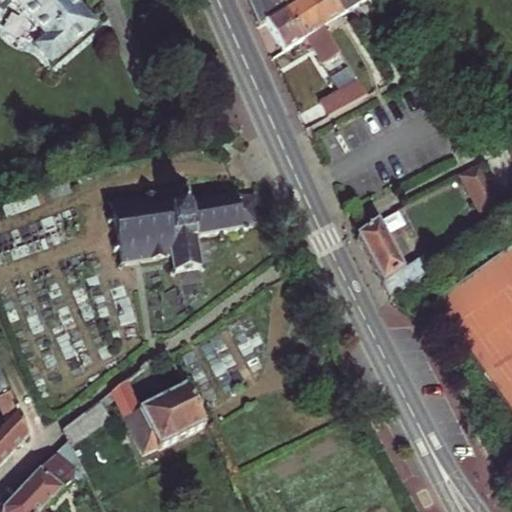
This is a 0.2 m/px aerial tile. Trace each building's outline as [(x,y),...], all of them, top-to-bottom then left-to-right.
[(0,0),(0,5),(6,0),(17,0),(49,36),(34,48),(48,65),(94,26),(71,0),(0,0)] [(304,47),(284,15),(275,0),(274,0),(255,0),(245,7),(254,29),(257,35),(264,31),(282,62),(304,47)] [(304,3),(323,35),(337,26),(344,22),(330,0),(274,0),(275,0),(284,15),(304,3)] [(330,0),(344,22),(357,13),(365,8),(360,0),(330,0)] [(340,62),(323,35),(304,3),(284,15),(304,47),(321,74),(340,62)] [(361,98),(351,81),(313,101),(317,108),(323,119),(361,98)] [(500,200),(477,168),(460,177),(485,211),(500,200)] [(241,235),(259,232),(258,229),(255,203),(245,205),(244,202),(238,203),(237,197),(230,198),(231,203),(191,209),(189,192),(182,193),(181,189),(176,190),(172,194),(162,196),(161,193),(154,194),(155,201),(115,207),(107,202),(103,207),(109,211),(110,221),(104,221),(105,228),(112,227),(116,250),(109,251),(110,256),(117,255),(119,265),(113,271),(120,276),(127,267),(161,262),(162,271),(167,270),(167,276),(173,275),(173,270),(184,269),(185,272),(190,272),(194,268),(196,267),(203,272),(208,266),(200,260),(196,240),(212,238),(213,243),(221,242),(220,238),(233,236),(234,241),(242,240),(241,235)] [(366,254),(397,299),(432,275),(424,264),(411,273),(379,227),(358,241),(366,254)] [(0,426),(0,463),(29,433),(9,388),(0,367),(0,409),(5,421),(0,426)] [(137,412),(123,383),(106,396),(139,460),(205,427),(184,387),(143,409),(137,412)] [(60,431),(68,448),(112,424),(97,403),(60,431)] [(38,511),(44,506),(67,480),(68,466),(53,453),(3,511),(38,511)]
